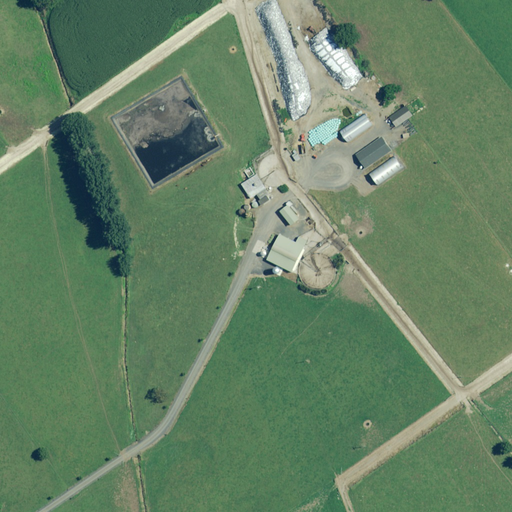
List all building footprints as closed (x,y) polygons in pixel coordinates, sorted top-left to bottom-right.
[(404,120),(399,114),(386,123),(391,130),(404,120)] [(371,125),(365,115),(340,131),(347,141),(371,125)] [(391,151),(381,137),(356,156),(366,170),(391,151)] [(301,158),(296,151),(291,155),(296,162),(301,158)] [(402,168),(394,157),(370,174),(377,185),(402,168)] [(250,198),(257,194),(260,199),(258,201),(262,207),(272,200),(256,176),(242,185),(250,198)] [(260,206),(256,200),(249,205),(253,211),(260,206)] [(299,219),(288,206),(280,212),(292,225),(299,219)] [(273,250),(298,262),(308,241),(298,236),(296,242),(280,235),(273,250)] [(298,262),(273,250),(272,250),(267,260),(293,273),(298,262)]
